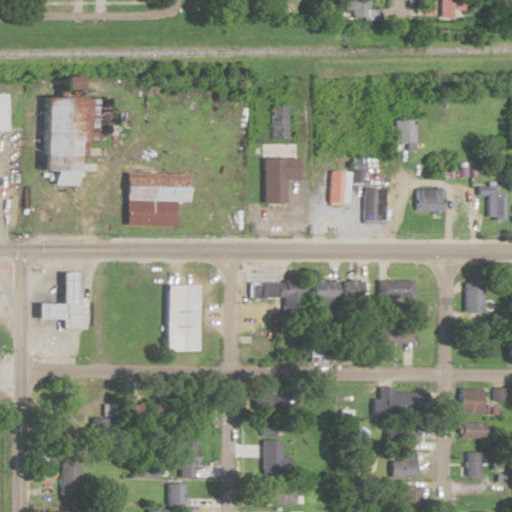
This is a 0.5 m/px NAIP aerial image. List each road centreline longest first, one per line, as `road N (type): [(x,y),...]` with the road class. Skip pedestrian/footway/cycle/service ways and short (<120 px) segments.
road 1 (tertiary): [(511,252),(0,253)]
road 2 (residential): [(511,377),(16,369)]
road 3 (residential): [(437,511),(438,252)]
road 4 (residential): [(16,511),(17,253)]
road 5 (residential): [(224,511),(223,253)]
road 6 (residential): [(0,15),(158,14)]
